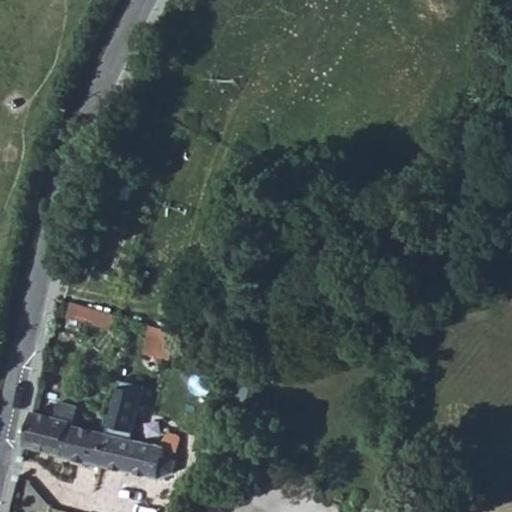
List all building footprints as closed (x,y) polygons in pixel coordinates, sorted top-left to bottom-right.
[(187,228),(196,190),(178,186),(169,223),(187,228)] [(120,316),(72,303),(69,317),(117,331),(120,316)] [(173,331),(153,325),(147,355),(166,360),(173,331)] [(244,374),(272,380),(276,361),(248,355),(244,374)] [(161,445),(73,425),(74,423),(76,423),(81,408),(63,402),(60,403),(57,417),(35,412),(27,446),(66,456),(86,461),(108,466),(126,470),(161,478),(163,469),(167,450),(179,453),(182,442),(181,439),(180,436),(178,435),(174,434),(170,434),(167,436),(163,442),(161,445)] [(179,453),(167,450),(163,469),(174,472),(179,453)]
